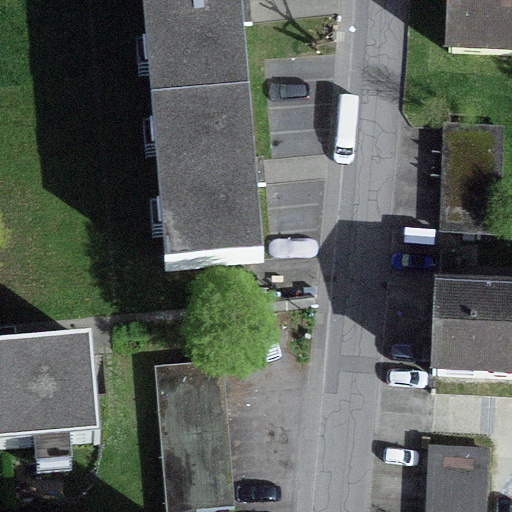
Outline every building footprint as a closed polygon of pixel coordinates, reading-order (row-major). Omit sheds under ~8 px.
[(236,0),(138,0),(163,273),(259,265),(252,184),(238,21),(236,0)] [(511,0),(448,0),(446,57),(511,59),(511,0)] [(442,130),(439,235),(495,237),(498,132),(442,130)] [(504,298),(434,295),(431,378),(511,381),(511,294),(504,294),(504,298)] [(0,454),(95,446),(87,351),(5,358),(0,358),(0,454)] [(218,367),(153,372),(162,482),(227,477),(218,367)] [(427,452),(424,511),(480,511),(483,455),(427,452)] [(230,511),(227,477),(162,482),(164,511),(230,511)]
